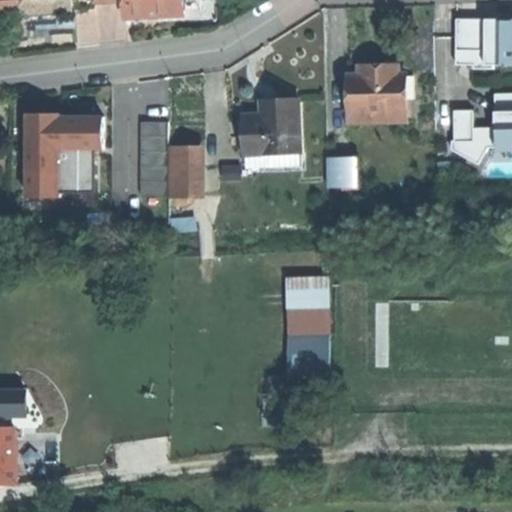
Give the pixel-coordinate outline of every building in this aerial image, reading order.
[(8,16),(36,14),(35,0),(6,0),(7,3),(8,16)] [(74,12),(72,0),(35,0),(36,14),(74,12)] [(93,0),(94,3),(124,2),(125,21),(148,19),(148,14),(158,14),(158,19),(185,17),(184,0),(93,0)] [(511,63),(511,16),(459,18),(459,47),(457,47),(458,64),(475,64),(476,67),(495,67),(495,64),(511,63)] [(398,67),(381,67),(381,78),(361,78),(351,78),(351,126),(406,126),(406,75),(398,75),(398,67)] [(361,67),(361,78),(381,78),(381,67),(361,67)] [(511,92),(498,93),(499,125),(477,127),(476,109),(457,111),(458,140),(454,140),(455,149),(482,162),(489,147),(511,146),(511,92)] [(286,103),(274,103),(274,120),(264,120),(240,121),(240,141),(245,141),(245,159),(263,159),(263,162),(270,162),(301,161),(300,103),(286,103)] [(263,104),(264,120),(274,120),(274,103),(263,104)] [(30,111),(31,198),(66,198),(65,148),(108,147),(107,110),(30,111)] [(170,159),(171,198),(196,198),(195,158),(170,159)] [(301,171),(301,161),(270,162),(270,171),(301,171)] [(358,175),(328,176),(329,200),(343,199),(343,202),(359,202),(358,175)] [(295,287),(295,313),(331,312),(331,287),(295,287)] [(0,431),(15,432),(21,432),(21,406),(0,406),(0,431)] [(0,486),(16,486),(15,432),(0,431),(0,486)]
